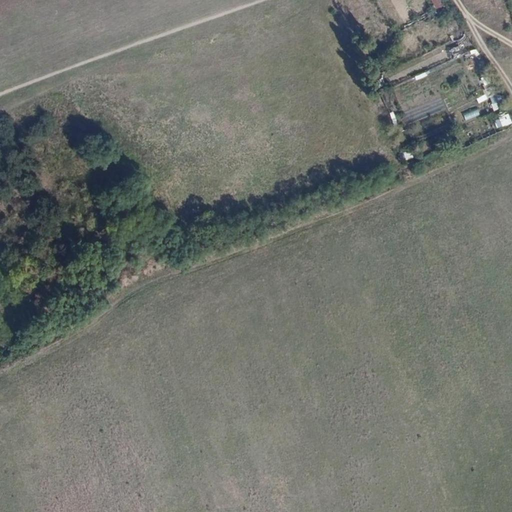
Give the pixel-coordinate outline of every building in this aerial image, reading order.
[(439,0),(430,0),(433,9),(442,6),(439,0)] [(459,45),(449,49),(451,56),(461,52),(459,45)] [(413,81),(391,93),(402,113),(424,101),(413,81)] [(477,109),(462,114),(464,121),(479,115),(477,109)] [(491,116),(496,128),(510,123),(506,111),(491,116)]
